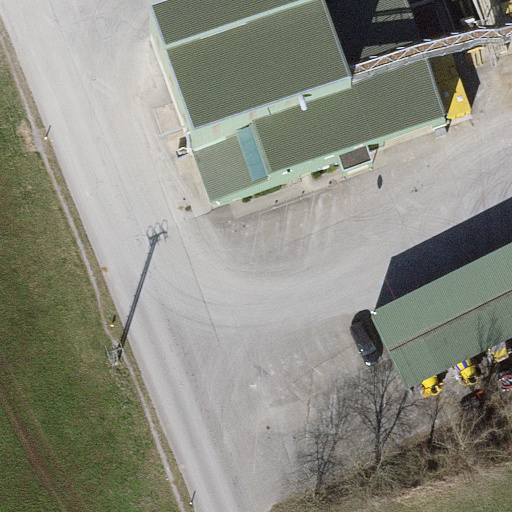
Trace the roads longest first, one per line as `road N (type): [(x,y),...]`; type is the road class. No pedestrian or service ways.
road 1 (unclassified): [(27,0),(230,511)]
road 2 (track): [(161,339),(353,275),(511,188)]
